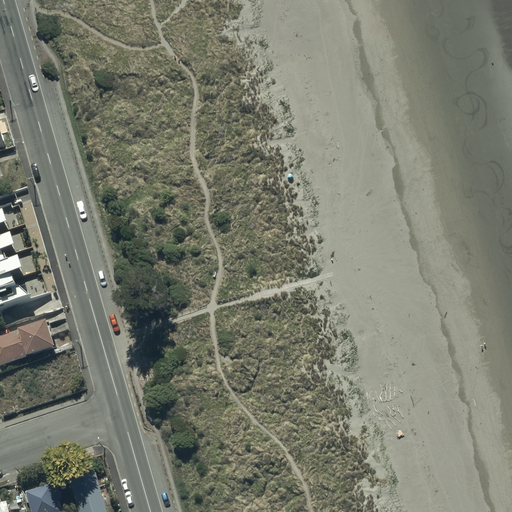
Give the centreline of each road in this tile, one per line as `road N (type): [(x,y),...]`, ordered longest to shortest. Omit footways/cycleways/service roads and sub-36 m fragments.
road 1 (tertiary): [(4,0),(121,409)]
road 2 (residential): [(121,409),(0,450)]
